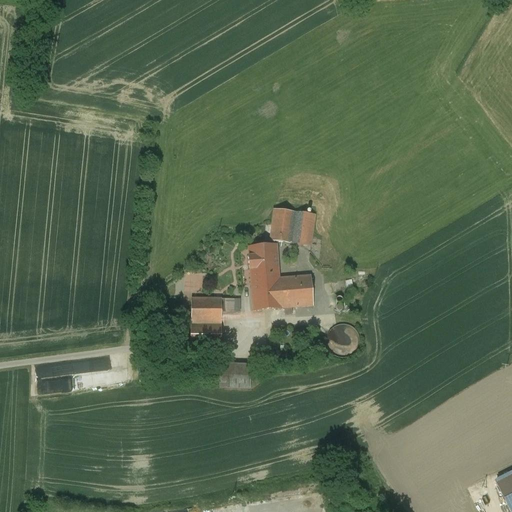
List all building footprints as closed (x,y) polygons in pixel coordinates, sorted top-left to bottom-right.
[(274,210),(273,219),(270,242),(291,244),(295,213),(274,210)] [(314,215),(295,213),(291,244),(311,246),(314,215)] [(277,246),(248,248),(253,312),(282,310),(279,280),(277,246)] [(279,280),(282,310),(284,309),(292,309),(313,307),(311,277),(279,280)] [(221,300),(191,299),(190,323),(221,324),(221,313),(221,300)] [(234,300),(221,300),(221,313),(233,313),(234,300)] [(221,324),(190,323),(190,350),(220,351),(221,324)] [(250,366),(220,365),(219,388),(249,390),(250,366)] [(53,382),(40,384),(41,392),(54,390),(53,382)] [(511,511),(511,474),(496,482),(511,511)]
